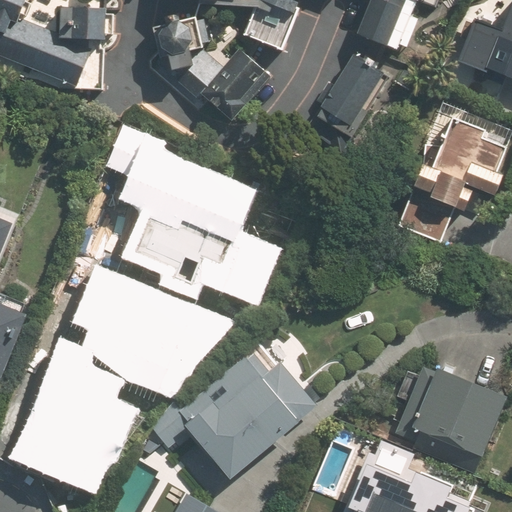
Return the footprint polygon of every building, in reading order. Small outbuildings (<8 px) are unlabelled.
[(0,0),(0,33),(87,69),(103,31),(117,20),(117,0),(69,0),(69,14),(35,0),(0,0)] [(303,3),(296,0),(260,0),(247,32),(285,48),(303,3)] [(375,0),(362,33),(391,45),(408,0),(375,0)] [(476,17),(461,59),(487,68),(485,73),(506,81),(509,72),(511,72),(511,5),(505,28),(476,17)] [(224,69),(200,47),(203,46),(197,18),(154,28),(160,53),(153,61),(197,100),(204,93),(234,119),(271,76),(240,50),(224,69)] [(390,78),(358,55),(309,125),(348,152),(375,112),(369,108),(390,78)] [(506,174),(511,158),(511,147),(491,139),(494,131),(460,117),(440,167),(432,163),(422,187),(426,188),(409,229),(443,243),(459,205),(465,208),(474,184),(503,196),(511,176),(506,174)] [(250,190),(144,148),(128,189),(149,197),(130,247),(168,262),(164,272),(199,286),(203,276),(246,293),(266,242),(234,230),(250,190)] [(0,378),(5,381),(33,315),(0,300),(0,267),(18,224),(0,216),(0,378)] [(218,306),(100,259),(78,314),(97,321),(88,343),(175,378),(190,341),(202,346),(218,306)] [(48,400),(29,448),(95,473),(105,449),(110,451),(127,406),(101,396),(111,371),(82,360),(88,345),(64,336),(40,397),(48,400)] [(282,373),(256,339),(151,423),(168,445),(192,426),(233,479),(305,422),(302,419),(318,406),(288,368),(282,373)] [(446,375),(426,367),(423,376),(411,372),(400,397),(412,401),(399,433),(418,441),(415,446),(480,473),(488,454),(491,455),(511,403),(511,396),(448,369),(446,375)] [(406,477),(391,511),(478,511),(480,507),(450,494),(454,486),(422,472),(417,482),(406,477)] [(219,511),(188,494),(178,511),(219,511)]
